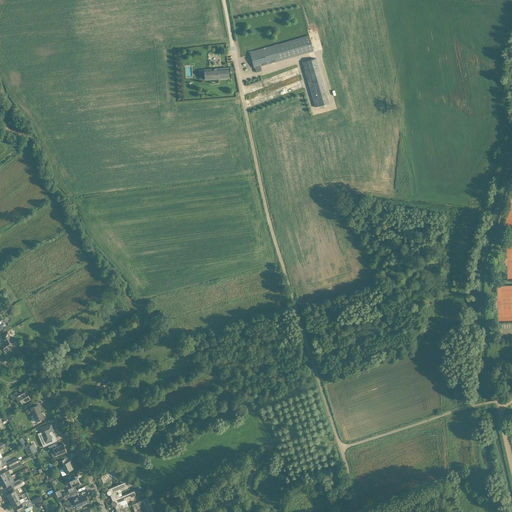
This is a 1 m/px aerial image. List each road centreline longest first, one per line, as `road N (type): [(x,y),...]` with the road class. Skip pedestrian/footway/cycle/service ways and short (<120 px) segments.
road 1 (unclassified): [(340,449),(266,212),(222,0)]
road 2 (unclassified): [(104,511),(38,368),(0,362)]
road 3 (unclassified): [(340,449),(483,403)]
